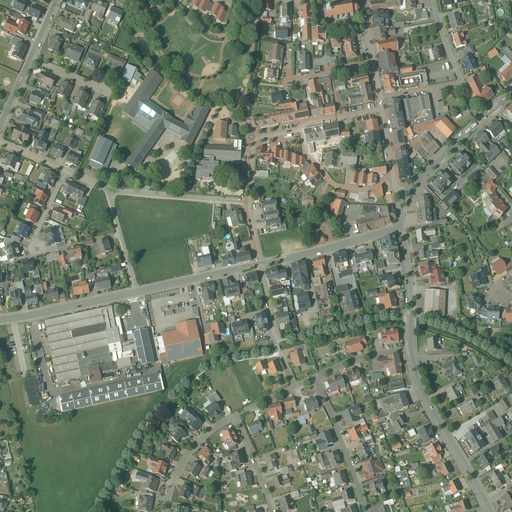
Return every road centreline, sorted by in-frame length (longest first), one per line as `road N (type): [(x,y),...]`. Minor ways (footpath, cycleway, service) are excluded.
road 1 (tertiary): [(411,351),(426,402),(489,511)]
road 2 (tertiary): [(261,262),(401,227)]
road 3 (residential): [(365,511),(313,379)]
road 4 (tertiary): [(0,320),(137,291)]
road 5 (residential): [(111,190),(249,200)]
road 6 (tertiary): [(137,291),(261,262)]
road 7 (tertiary): [(401,227),(411,351)]
road 8 (residential): [(235,417),(182,464),(166,511)]
